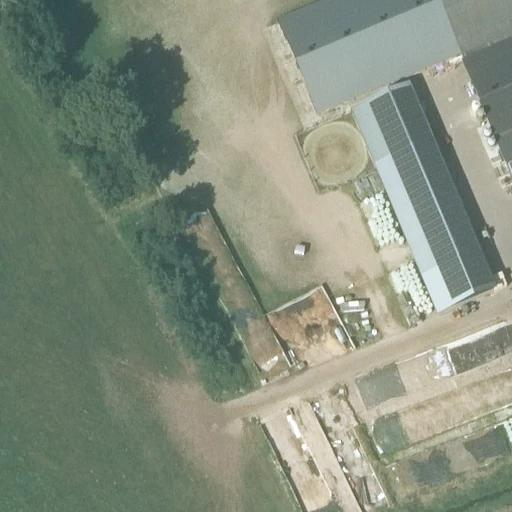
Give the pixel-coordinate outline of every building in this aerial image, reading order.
[(384,0),(385,10),(403,11),(402,0),(384,0)] [(511,0),(438,0),(511,176),(511,0)] [(463,265),(407,93),(349,112),(404,284),(463,265)] [(457,269),(426,282),(436,306),(468,293),(457,269)] [(380,402),(428,383),(421,363),(372,382),(380,402)] [(402,411),(410,431),(470,408),(463,388),(402,411)] [(268,426),(274,423),(269,412),(255,419),(277,465),(303,452),(293,432),(276,441),(268,426)] [(372,453),(382,448),(373,432),(364,437),(372,453)] [(358,463),(339,473),(356,507),(375,497),(358,463)] [(306,470),(283,482),(299,511),(337,511),(330,499),(323,503),(306,470)] [(386,493),(399,489),(394,473),(382,476),(386,493)]
